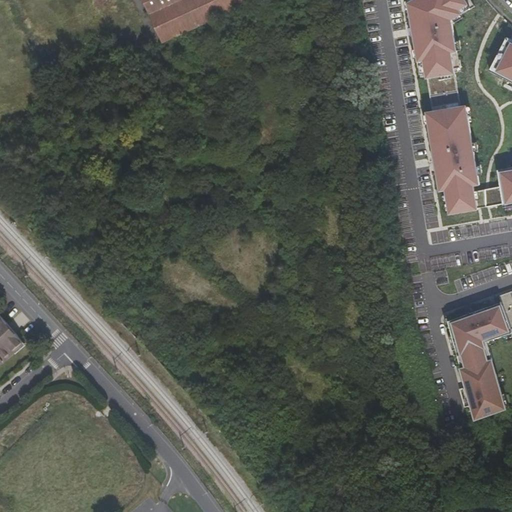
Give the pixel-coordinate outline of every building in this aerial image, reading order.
[(145,0),(164,41),(252,0),(145,0)] [(411,12),(410,4),(416,0),(409,0),(406,2),(408,13),(411,12)] [(449,204),(451,214),(479,209),(479,208),(505,204),(511,202),(511,43),(510,42),(502,57),(499,56),(491,71),(508,80),(511,82),(511,167),(509,168),(510,171),(499,173),(501,187),(488,189),(476,192),(475,186),(481,185),(479,176),(478,167),(475,152),(474,143),(469,117),(468,108),(467,106),(462,107),(455,69),(461,68),(458,51),(456,42),(453,20),(454,19),(462,15),(476,7),(471,0),(416,0),(410,4),(411,12),(413,27),(415,36),(417,50),(419,58),(422,75),(427,74),(434,112),(428,113),(429,115),(430,124),(436,157),(437,165),(440,164),(441,171),(438,171),(438,172),(441,191),(447,190),(448,195),(449,204)] [(502,57),(510,42),(511,43),(511,39),(508,37),(499,56),(502,57)] [(487,341),(511,332),(511,291),(500,296),(502,303),(503,306),(489,311),(488,308),(459,318),(449,322),(450,327),(452,335),(456,349),(458,355),(462,354),(466,368),(462,369),(467,387),(460,389),(465,407),(472,405),(476,420),(506,409),(496,374),(492,375),(489,361),(493,360),(487,341)] [(492,306),(488,308),(489,311),(503,306),(502,303),(492,306)] [(450,327),(449,322),(459,318),(458,315),(445,320),(447,328),(450,327)] [(0,360),(2,359),(4,362),(15,352),(15,351),(24,343),(1,316),(0,316),(0,360)] [(456,349),(452,335),(448,336),(452,350),(456,349)] [(17,354),(27,345),(24,343),(15,351),(15,352),(17,354)]
